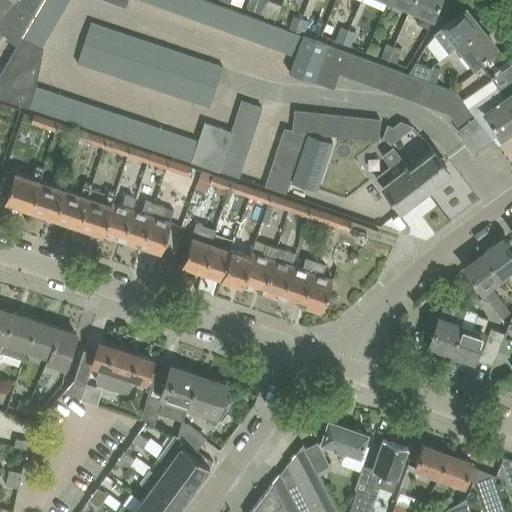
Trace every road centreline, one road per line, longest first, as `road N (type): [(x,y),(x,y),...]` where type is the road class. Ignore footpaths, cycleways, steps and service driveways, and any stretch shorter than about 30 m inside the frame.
road 1 (residential): [(292,348),(0,249)]
road 2 (residential): [(350,369),(364,332),(399,288),(511,202)]
road 3 (residential): [(197,511),(270,412),(292,348)]
road 4 (residential): [(511,428),(350,369)]
